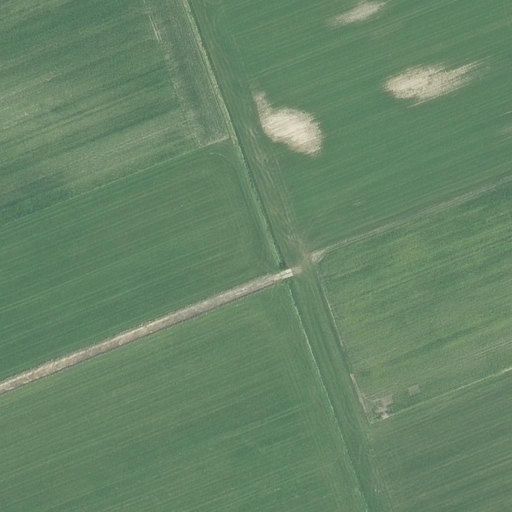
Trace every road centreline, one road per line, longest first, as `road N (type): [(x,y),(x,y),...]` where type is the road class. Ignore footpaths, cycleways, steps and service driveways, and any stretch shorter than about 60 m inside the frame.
road 1 (track): [(0,388),(511,186)]
road 2 (track): [(390,511),(302,267)]
